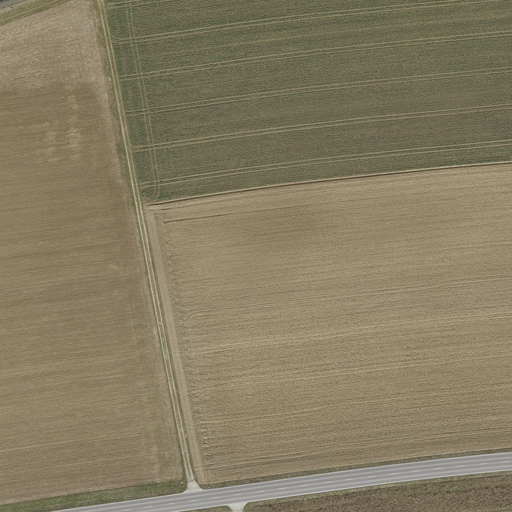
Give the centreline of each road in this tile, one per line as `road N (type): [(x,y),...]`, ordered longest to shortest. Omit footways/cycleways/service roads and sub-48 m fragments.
road 1 (track): [(100,0),(194,500)]
road 2 (primary): [(511,461),(114,511)]
